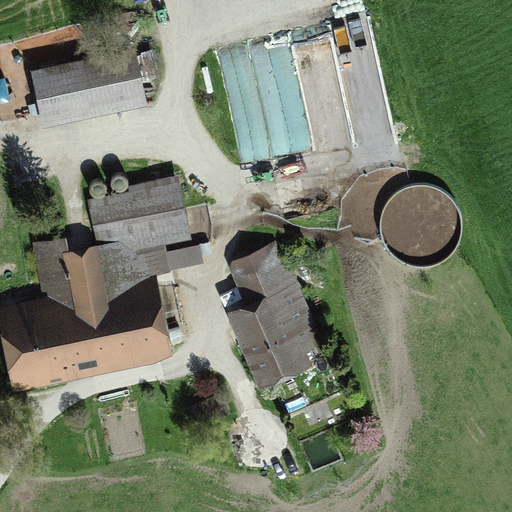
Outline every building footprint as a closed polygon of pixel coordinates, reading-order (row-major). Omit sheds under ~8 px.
[(244,159),(314,145),(298,64),(335,57),(328,23),(244,40),(248,61),(225,65),(244,159)] [(133,50),(34,71),(43,116),(143,95),(133,50)] [(88,195),(97,241),(91,242),(92,245),(67,250),(63,233),(36,239),(48,302),(12,309),(26,379),(66,371),(64,360),(97,354),(100,368),(160,357),(166,350),(153,285),(143,287),(140,273),(167,267),(160,233),(186,227),(176,178),(88,195)] [(444,273),(466,205),(424,192),(402,260),(444,273)] [(287,273),(275,245),(236,262),(254,303),(242,308),(260,351),(254,353),(262,372),(299,357),(293,343),(318,333),(292,271),(287,273)] [(221,393),(192,406),(199,420),(227,408),(221,393)]
